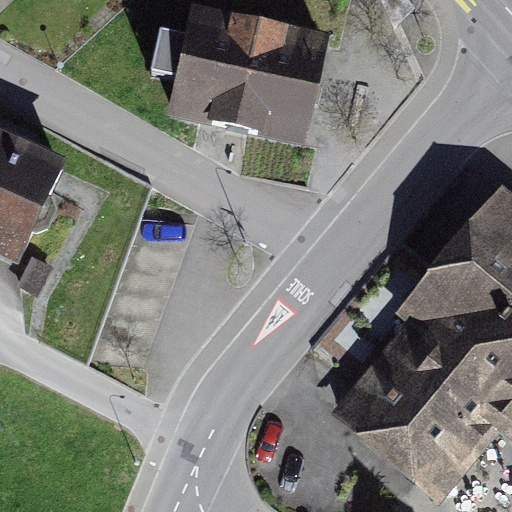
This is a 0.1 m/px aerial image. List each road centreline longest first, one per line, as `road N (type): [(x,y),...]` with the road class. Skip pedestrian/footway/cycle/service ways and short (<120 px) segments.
road 1 (residential): [(0,85),(347,249)]
road 2 (tertiary): [(347,249),(240,380),(176,511)]
road 3 (tertiary): [(511,73),(347,249)]
